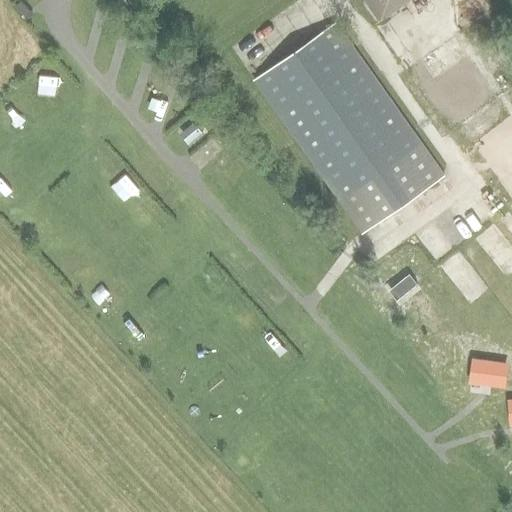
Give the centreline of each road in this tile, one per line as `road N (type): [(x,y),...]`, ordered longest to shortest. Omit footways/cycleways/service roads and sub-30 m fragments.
road 1 (track): [(511,225),(459,171),(345,5)]
road 2 (track): [(306,309),(355,244),(459,171)]
